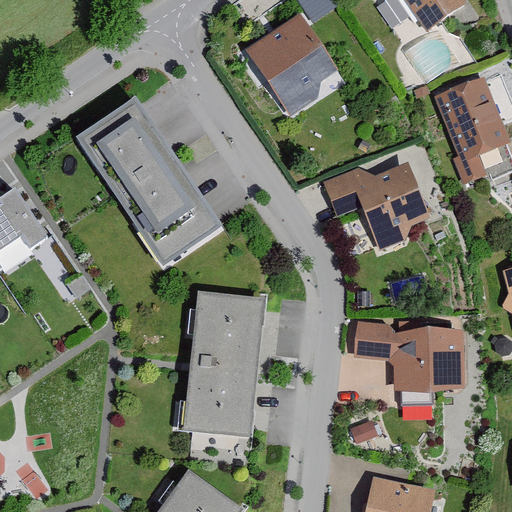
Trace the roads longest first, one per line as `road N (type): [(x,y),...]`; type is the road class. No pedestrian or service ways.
road 1 (residential): [(303,511),(321,288),(163,22)]
road 2 (residential): [(163,22),(0,133)]
